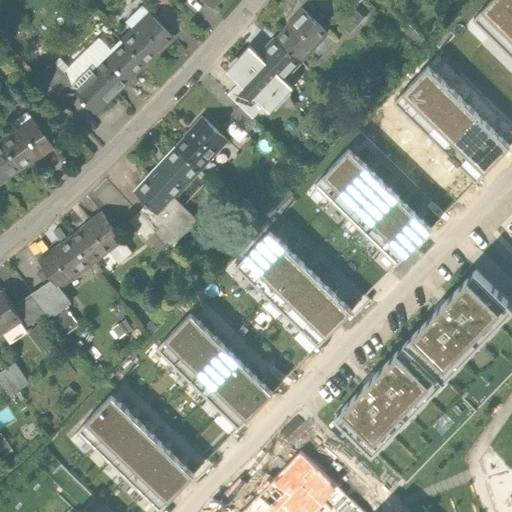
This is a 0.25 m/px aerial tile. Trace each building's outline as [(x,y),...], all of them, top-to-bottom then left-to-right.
[(199,0),(213,12),(223,0),(199,0)] [(348,0),(340,9),(332,17),(349,32),(356,24),(364,16),(353,6),(358,0),(348,0)] [(511,11),(511,0),(491,0),(472,20),(489,36),(511,11)] [(120,43),(142,65),(170,39),(148,16),(140,7),(124,22),(132,31),(120,43)] [(276,38),(300,60),(310,49),(326,32),(302,9),(276,38)] [(511,11),(489,36),(506,52),(511,44),(511,11)] [(408,26),(402,33),(418,48),(424,41),(408,26)] [(326,32),(310,49),(317,55),(333,38),(326,32)] [(249,68),(273,90),(286,75),(300,60),(276,38),(249,68)] [(75,97),(91,114),(142,65),(120,43),(92,70),(79,56),(62,74),(69,91),(75,97)] [(69,91),(62,74),(52,63),(37,76),(50,91),(65,107),(75,97),(69,91)] [(444,83),(427,67),(393,102),(410,118),(444,83)] [(286,75),(273,90),(280,96),(294,82),(286,75)] [(444,83),(410,118),(427,134),(460,99),(444,83)] [(65,107),(50,91),(41,99),(56,115),(65,107)] [(249,97),(241,106),(257,121),(265,112),(249,97)] [(460,99),(427,134),(443,149),(477,114),(460,99)] [(233,114),(249,129),(257,121),(241,106),(233,114)] [(372,145),(389,161),(417,130),(399,114),(372,145)] [(477,114),(443,149),(459,165),(493,130),(477,114)] [(176,146),(199,167),(225,138),(202,117),(176,146)] [(0,145),(19,170),(50,147),(32,122),(0,145)] [(493,130),(459,165),(476,181),(510,146),(493,130)] [(0,145),(0,184),(19,170),(0,145)] [(147,203),(158,212),(164,219),(179,234),(197,218),(173,196),(199,167),(176,146),(134,191),(147,203)] [(323,175),(315,184),(331,200),(340,191),(365,165),(349,148),(323,175)] [(340,191),(331,200),(348,215),(356,206),(381,180),(365,165),(340,191)] [(356,206),(348,215),(364,231),(373,222),(398,196),(381,180),(356,206)] [(373,222),(364,231),(380,247),(389,238),(414,212),(398,196),(373,222)] [(169,245),(179,234),(164,219),(158,212),(147,203),(137,213),(154,229),(166,242),(169,245)] [(101,212),(69,236),(91,265),(109,250),(122,241),(101,212)] [(389,238),(380,247),(397,262),(406,253),(430,227),(414,212),(389,238)] [(154,229),(137,213),(129,220),(146,237),(147,236),(154,229)] [(154,229),(147,236),(159,249),(166,242),(154,229)] [(244,257),(235,266),(252,282),(261,273),(286,247),(269,230),(244,257)] [(52,279),(59,290),(60,289),(91,265),(69,236),(37,261),(52,279)] [(131,252),(122,241),(109,250),(118,262),(131,252)] [(261,273),(252,282),(268,297),(277,288),(302,262),(286,247),(261,273)] [(277,288),(268,297),(285,313),(293,304),(319,278),(302,262),(277,288)] [(412,336),(405,343),(444,380),(511,308),(511,304),(476,269),(468,277),(412,336)] [(293,304),(285,313),(301,329),(310,320),(335,294),(319,278),(293,304)] [(52,279),(31,294),(45,313),(50,318),(65,307),(70,302),(60,289),(59,290),(52,279)] [(1,289),(0,289),(0,331),(2,331),(10,343),(29,331),(26,326),(12,306),(13,306),(1,289)] [(45,313),(31,294),(13,306),(12,306),(26,326),(45,313)] [(310,320),(301,329),(318,345),(326,336),(352,310),(335,294),(310,320)] [(50,318),(49,319),(63,337),(64,336),(79,325),(65,307),(50,318)] [(165,339),(157,348),(173,364),(182,355),(207,329),(190,312),(165,339)] [(39,325),(28,333),(41,351),(52,344),(39,325)] [(182,355),(173,364),(190,380),(198,371),(223,344),(207,329),(182,355)] [(342,409),(334,416),(373,454),(444,380),(405,343),(398,350),(342,409)] [(198,371),(190,380),(206,395),(215,386),(240,360),(223,344),(198,371)] [(215,386),(206,395),(222,411),(231,402),(256,376),(240,360),(215,386)] [(6,368),(19,388),(29,381),(16,362),(6,368)] [(0,378),(11,394),(19,388),(6,368),(0,372),(0,378)] [(231,402),(222,411),(239,427),(248,418),(273,392),(256,376),(231,402)] [(70,384),(61,393),(68,399),(76,390),(70,384)] [(86,421),(78,430),(94,446),(103,437),(128,411),(111,395),(86,421)] [(103,437),(94,446),(111,461),(119,453),(145,426),(128,411),(103,437)] [(119,453),(111,461),(127,477),(136,468),(161,442),(145,426),(119,453)] [(136,468),(127,477),(143,493),(152,484),(177,458),(161,442),(136,468)] [(317,511),(340,490),(298,449),(238,511),(317,511)] [(152,484),(143,493),(160,509),(169,500),(194,474),(177,458),(152,484)]
